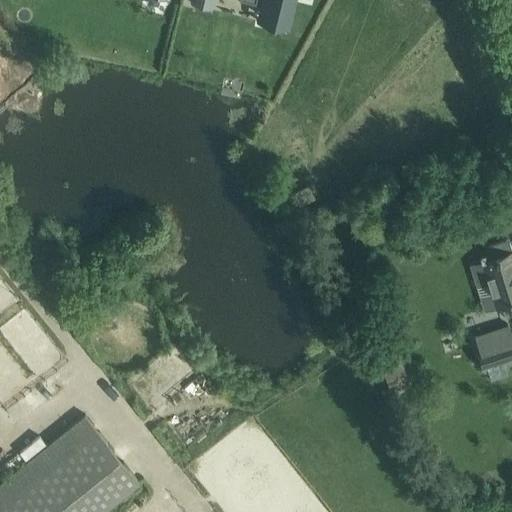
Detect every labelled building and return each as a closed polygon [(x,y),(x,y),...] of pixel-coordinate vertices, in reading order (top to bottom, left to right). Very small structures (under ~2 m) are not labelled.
[(245,0),(255,2),(255,0),(256,0),(260,1),(258,7),(260,7),(260,6),(290,13),(287,27),(289,27),(295,0),(245,0)] [(2,70),(0,71),(0,90),(11,83),(2,70)] [(305,188),(286,196),(292,211),(311,203),(305,188)] [(511,254),(511,251),(508,239),(483,247),(485,252),(481,259),(469,262),(476,282),(487,279),(495,305),(511,299),(511,263),(510,256),(511,254)] [(478,346),(476,347),(483,370),(487,369),(490,380),(508,374),(504,363),(511,360),(511,334),(508,324),(489,330),(493,341),(478,346)] [(392,395),(410,388),(398,355),(379,362),(392,395)] [(0,480),(0,511),(100,511),(138,482),(84,414),(0,480)]
